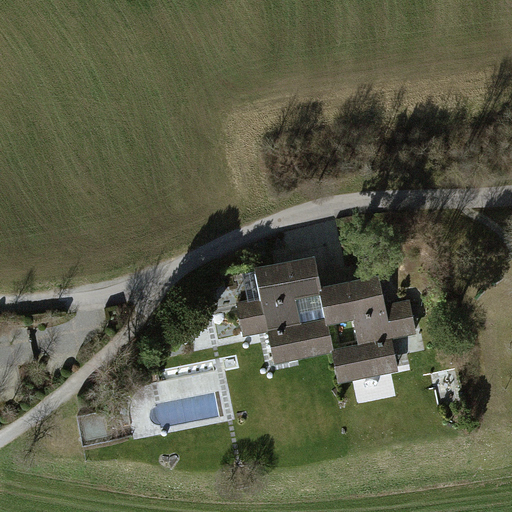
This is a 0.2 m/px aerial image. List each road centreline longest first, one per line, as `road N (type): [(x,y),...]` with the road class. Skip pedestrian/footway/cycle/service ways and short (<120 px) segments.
road 1 (track): [(511,196),(304,213),(145,287),(0,302)]
road 2 (track): [(0,435),(94,362),(145,287)]
